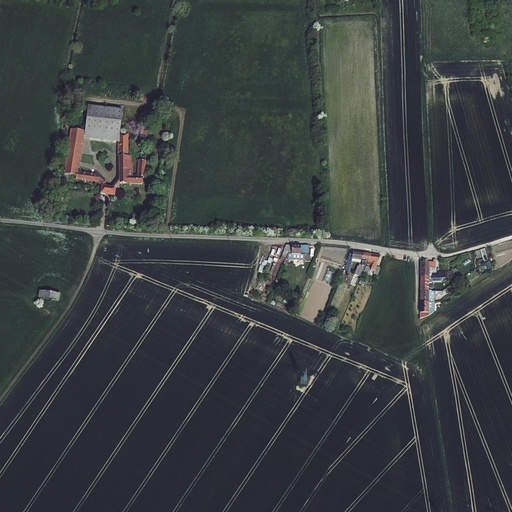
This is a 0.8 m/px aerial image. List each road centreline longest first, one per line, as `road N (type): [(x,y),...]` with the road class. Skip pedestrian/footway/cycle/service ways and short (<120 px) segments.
road 1 (unclassified): [(0,220),(140,235),(331,241),(431,256),(511,237)]
road 2 (track): [(165,236),(180,112),(89,98)]
road 3 (track): [(100,231),(75,295),(0,396)]
